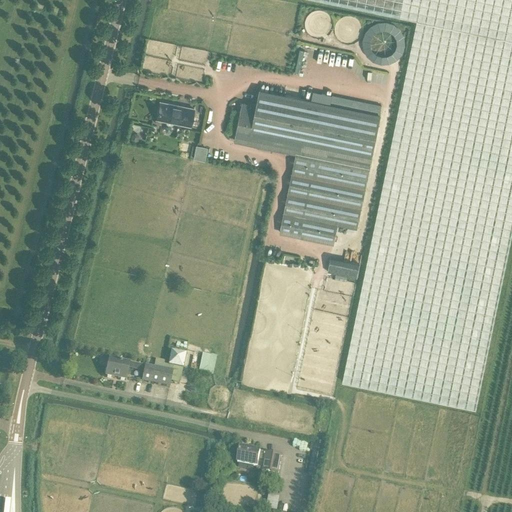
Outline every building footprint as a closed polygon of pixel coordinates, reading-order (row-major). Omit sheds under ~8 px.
[(511,0),(320,0),(417,20),(343,382),(476,409),(511,233),(511,0)] [(366,61),(404,60),(403,22),(365,23),(366,61)] [(236,141),(296,153),(280,232),(333,243),(337,223),(357,228),(380,115),(379,115),(330,104),(260,90),(256,106),(244,103),(236,141)] [(332,96),(330,104),(379,115),(381,106),(332,96)] [(173,124),(173,122),(190,126),(194,109),(160,101),(156,118),(167,120),(166,123),(167,125),(171,125),(173,124)] [(131,134),(130,138),(131,141),(135,141),(137,139),(138,135),(136,133),(133,132),(131,134)] [(206,148),(196,146),(194,158),(204,160),(206,148)] [(360,263),(331,257),(328,272),(357,278),(360,263)] [(199,373),(213,376),(217,356),(211,355),(211,356),(202,354),(199,373)] [(106,377),(126,381),(128,370),(144,373),(145,367),(109,359),(106,377)] [(156,360),(154,368),(145,367),(144,373),(142,382),(169,388),(170,382),(180,384),(183,370),(183,369),(165,365),(166,362),(156,360)] [(319,476),(325,445),(316,443),(310,474),(319,476)] [(278,475),(282,456),(266,453),(266,454),(260,453),(261,452),(241,448),(237,464),(257,468),(263,469),(263,472),(278,475)] [(265,487),(260,489),(263,497),(268,495),(265,487)] [(267,509),(279,511),(280,497),(269,496),(267,509)]
